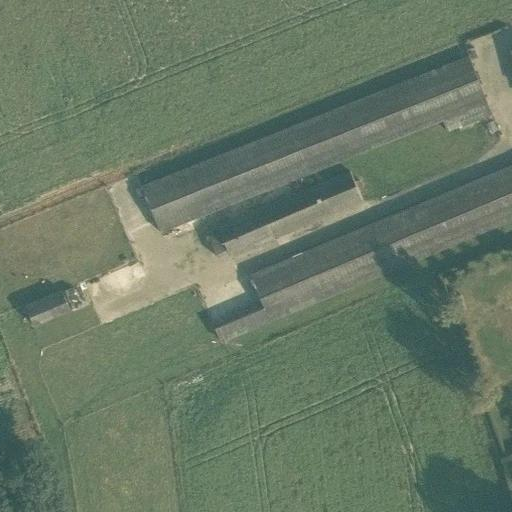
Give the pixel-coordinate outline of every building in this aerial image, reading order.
[(491,113),(487,102),(469,57),(142,187),(160,232),(443,119),(447,131),(491,113)] [(262,304),(215,324),(213,325),(220,341),(511,218),(511,166),(251,276),(262,304)] [(351,171),(261,209),(217,228),(230,257),(364,200),(351,171)] [(26,305),(34,325),(71,310),(63,290),(26,305)] [(461,294),(449,298),(454,314),(466,310),(461,294)]
